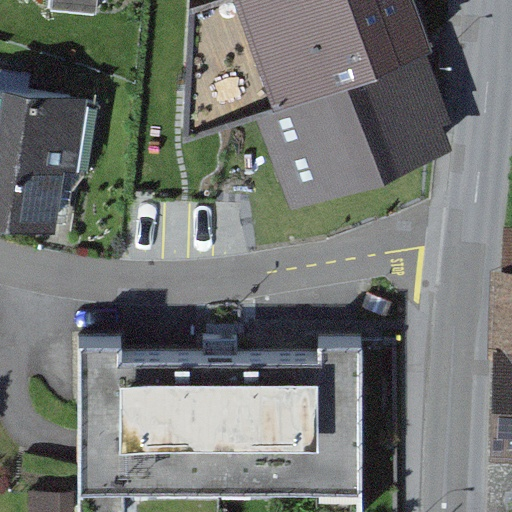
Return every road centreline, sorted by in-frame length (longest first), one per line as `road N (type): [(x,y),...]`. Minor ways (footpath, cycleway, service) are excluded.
road 1 (residential): [(468,257),(222,282),(0,265)]
road 2 (residential): [(468,257),(494,0)]
road 3 (residential): [(451,511),(468,257)]
